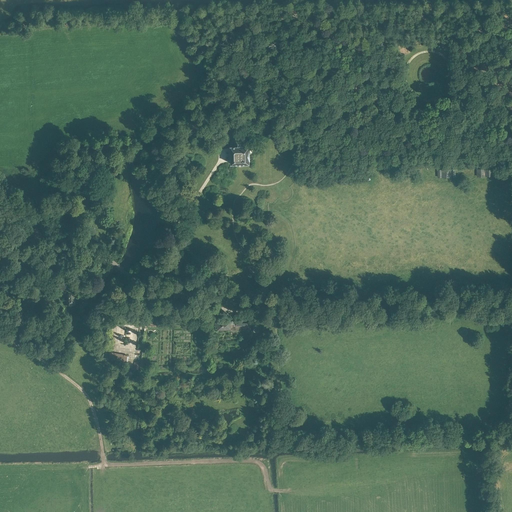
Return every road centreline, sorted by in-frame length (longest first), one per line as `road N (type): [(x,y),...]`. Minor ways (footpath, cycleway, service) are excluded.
road 1 (track): [(0,336),(83,391),(104,464),(254,462),(267,488),(280,491)]
road 2 (track): [(296,153),(511,146)]
road 3 (track): [(141,274),(180,219),(166,170),(176,146)]
road 4 (track): [(278,310),(282,437)]
